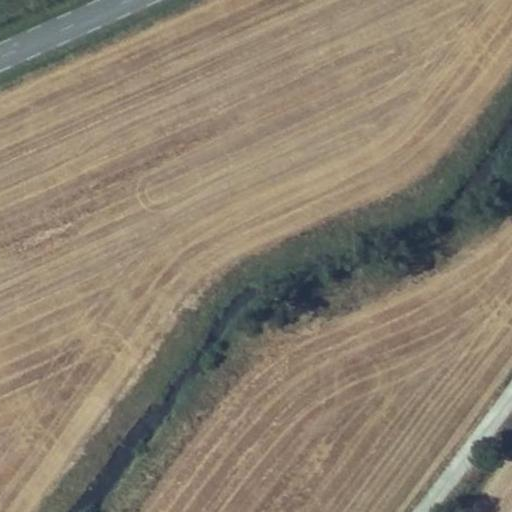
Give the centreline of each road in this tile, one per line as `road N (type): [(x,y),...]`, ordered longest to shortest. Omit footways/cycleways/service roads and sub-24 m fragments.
road 1 (unclassified): [(511,395),(422,511)]
road 2 (secondary): [(128,0),(0,57)]
